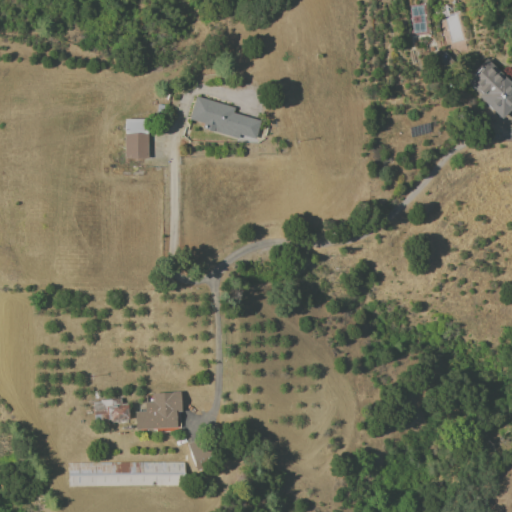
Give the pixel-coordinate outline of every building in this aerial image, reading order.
[(491,102),(467,80),(487,59),(510,81),(511,80),(511,112),(506,119),(489,104),(491,102)] [(188,120),(204,124),(203,130),(237,139),(238,135),(254,139),(259,120),(232,113),(234,107),(194,97),(188,120)] [(123,159),(146,159),(146,120),(124,119),(123,159)] [(134,430),(180,428),(179,392),(151,393),(151,402),(143,402),(144,411),(133,412),(134,430)] [(124,400),(92,401),(92,421),(124,420),(124,400)] [(195,469),(212,463),(204,439),(187,445),(195,469)] [(183,462),(67,464),(67,487),(183,486),(183,462)]
